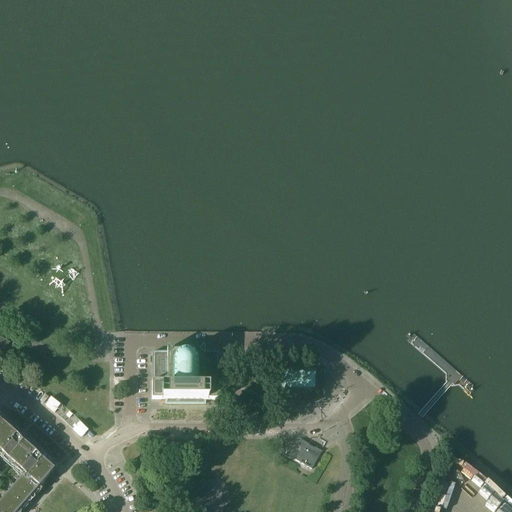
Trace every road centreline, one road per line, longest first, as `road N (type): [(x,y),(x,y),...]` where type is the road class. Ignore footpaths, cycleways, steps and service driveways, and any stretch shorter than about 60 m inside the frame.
road 1 (trunk): [(202,511),(193,425),(195,0)]
road 2 (trunk): [(178,0),(176,413),(185,511)]
road 3 (residential): [(365,388),(305,344),(128,342),(127,428)]
road 4 (residential): [(127,428),(301,428),(324,422),(365,388)]
